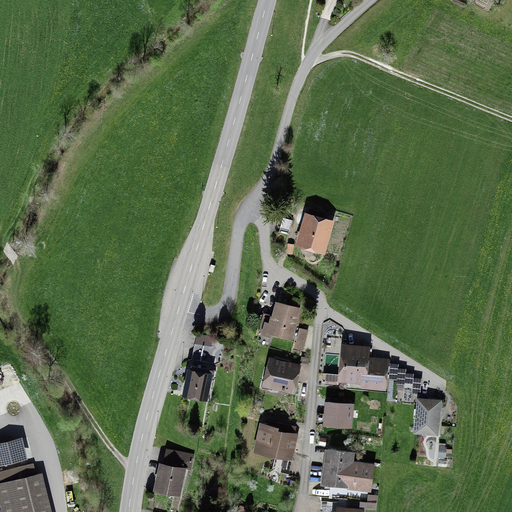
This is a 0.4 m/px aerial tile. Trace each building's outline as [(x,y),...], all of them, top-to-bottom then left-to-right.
[(310,209),(309,215),(308,215),(300,243),(322,249),(330,222),(322,219),(324,213),(310,209)] [(301,237),(308,215),(289,210),(283,231),(301,237)] [(270,332),(290,337),(298,308),(278,302),(273,321),(265,319),(262,331),(263,332),(263,334),(269,336),(270,332)] [(307,330),(300,328),(296,347),(302,348),(307,330)] [(209,346),(195,344),(193,356),(206,359),(209,346)] [(367,348),(345,345),(342,379),(363,381),(362,386),(383,387),(385,365),(366,364),(367,348)] [(297,366),(271,360),(266,384),(292,390),(297,366)] [(212,387),(214,380),(212,379),(214,370),(191,365),(186,392),(204,396),(207,385),(212,387)] [(397,379),(397,383),(405,384),(404,388),(412,389),(412,393),(420,394),(421,380),(414,379),(414,375),(406,374),(406,370),(399,370),(399,366),(391,365),(389,378),(397,379)] [(338,383),(339,375),(324,374),(324,373),(323,382),(338,383)] [(437,433),(440,400),(418,398),(415,431),(437,433)] [(349,425),(351,404),(328,402),(327,413),(326,423),(349,425)] [(292,458),(288,457),(293,434),(290,433),(292,425),(277,422),(276,427),(263,424),(257,449),(286,456),(283,468),(290,470),(292,458)] [(15,440),(0,443),(0,462),(20,457),(15,440)] [(328,448),(323,481),(336,483),(348,485),(352,452),(328,448)] [(167,449),(164,462),(183,466),(190,468),(193,455),(167,449)] [(178,490),(183,466),(164,462),(163,462),(158,486),(178,490)] [(372,465),(355,462),(352,485),(369,487),(372,465)] [(46,511),(37,475),(18,479),(0,483),(0,500),(2,511),(46,511)] [(208,499),(205,511),(215,511),(218,501),(208,499)]
